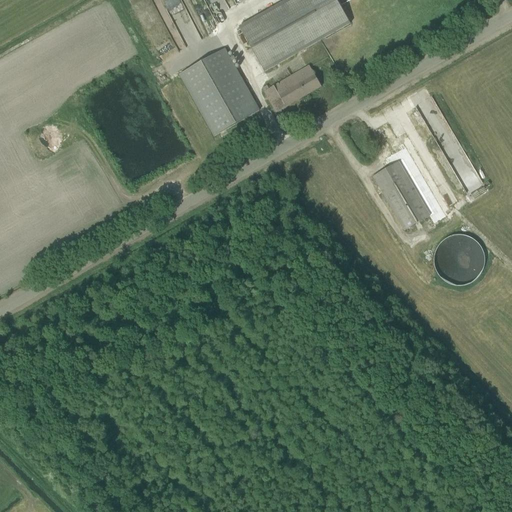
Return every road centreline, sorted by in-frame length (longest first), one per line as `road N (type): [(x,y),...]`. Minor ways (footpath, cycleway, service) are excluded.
road 1 (tertiary): [(0,310),(511,10)]
road 2 (track): [(104,0),(0,60)]
